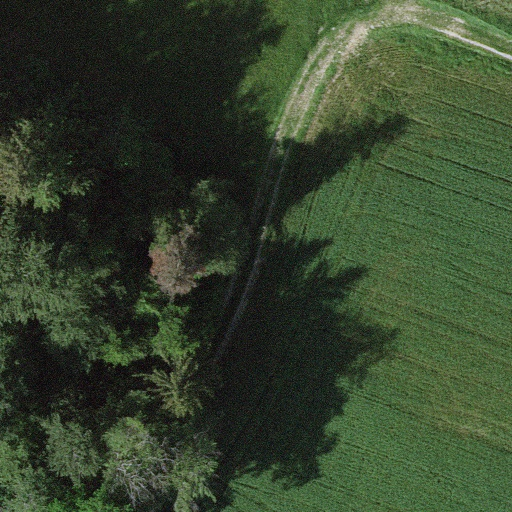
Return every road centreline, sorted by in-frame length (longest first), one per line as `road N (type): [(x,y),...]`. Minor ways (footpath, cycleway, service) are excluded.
road 1 (track): [(114,511),(147,464),(277,181),(302,103),(351,40),(394,2)]
road 2 (track): [(511,50),(394,2)]
